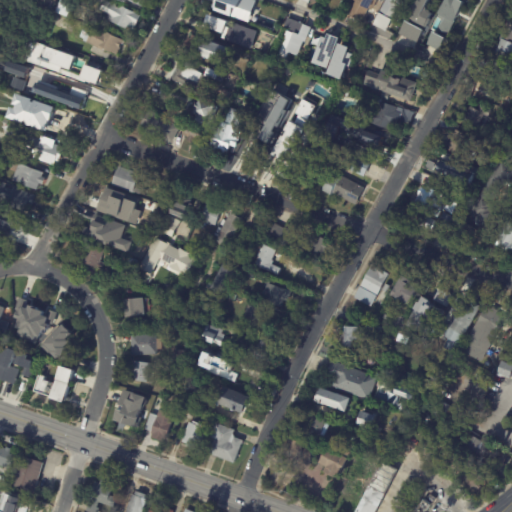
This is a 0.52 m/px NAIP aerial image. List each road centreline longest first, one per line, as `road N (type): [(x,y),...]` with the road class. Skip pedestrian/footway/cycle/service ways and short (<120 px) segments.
road 1 (residential): [(499,0),(306,346),(236,511)]
road 2 (residential): [(511,285),(102,135)]
road 3 (residential): [(176,0),(30,265)]
road 4 (residential): [(30,265),(84,296),(105,333),(107,358),(58,511)]
road 5 (secondary): [(272,511),(0,412)]
